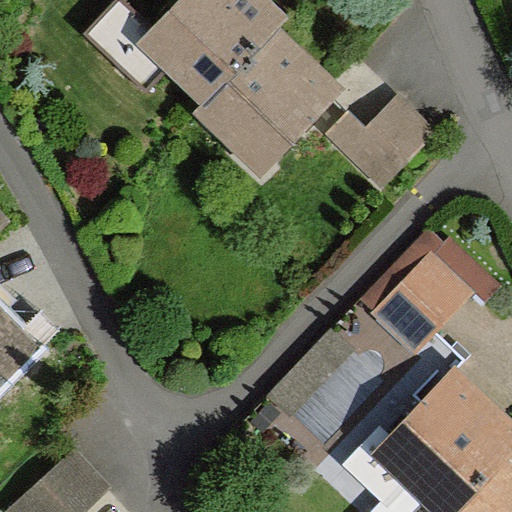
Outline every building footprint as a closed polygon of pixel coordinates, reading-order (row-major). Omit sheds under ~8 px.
[(279,30),(246,0),(187,0),(157,30),(185,59),(176,71),(208,101),(270,40),(279,30)] [(185,59),(157,30),(142,17),(118,43),(159,82),(176,71),(185,59)] [(324,91),(270,40),(208,101),(201,110),(237,143),(246,134),(275,163),(335,101),(324,91)] [(357,140),(397,177),(436,135),(396,98),(367,130),(357,140)] [(367,130),(351,116),(331,137),(385,190),(397,177),(357,140),(367,130)] [(0,231),(9,222),(0,212),(0,231)] [(473,294),(430,256),(393,294),(437,336),(473,294)] [(0,329),(0,384),(28,358),(0,329)] [(511,439),(448,379),(387,440),(417,468),(407,480),(443,511),(458,511),(469,501),(507,461),(511,455),(511,439)] [(87,511),(110,491),(76,453),(32,493),(48,511),(87,511)] [(511,511),(511,465),(507,461),(469,501),(480,511),(511,511)] [(48,511),(32,493),(9,511),(48,511)]
